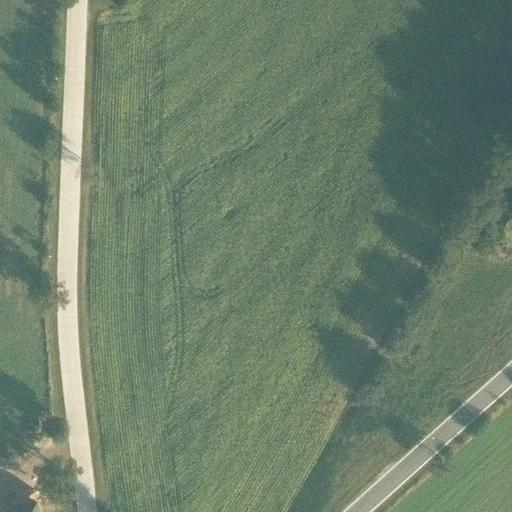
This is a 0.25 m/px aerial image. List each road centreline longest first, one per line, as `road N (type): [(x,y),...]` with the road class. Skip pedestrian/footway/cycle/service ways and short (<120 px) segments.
road 1 (unclassified): [(86,511),(67,319),(76,0)]
road 2 (unclassified): [(511,375),(360,511)]
